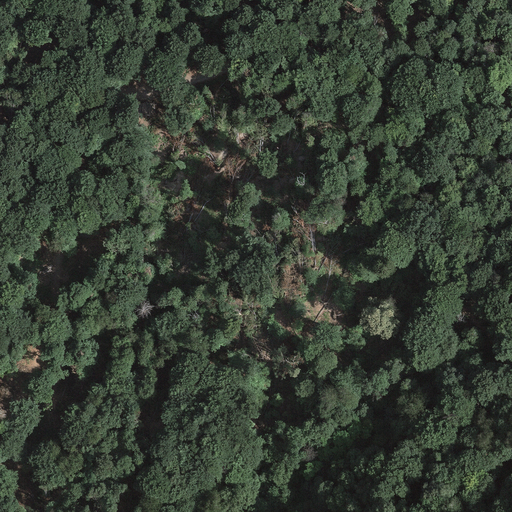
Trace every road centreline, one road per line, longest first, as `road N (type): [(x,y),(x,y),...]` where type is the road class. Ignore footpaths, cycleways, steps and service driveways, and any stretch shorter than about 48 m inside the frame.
road 1 (track): [(511,102),(429,117),(396,113),(361,101),(319,59),(288,51),(136,90),(97,74),(88,60),(81,0)]
road 2 (track): [(429,117),(425,139),(383,151),(370,167),(367,191),(417,246),(421,289),(415,341),(392,405),(346,467),(285,511)]
road 3 (track): [(51,322),(80,188),(83,91),(97,74)]
road 4 (track): [(51,322),(0,474)]
